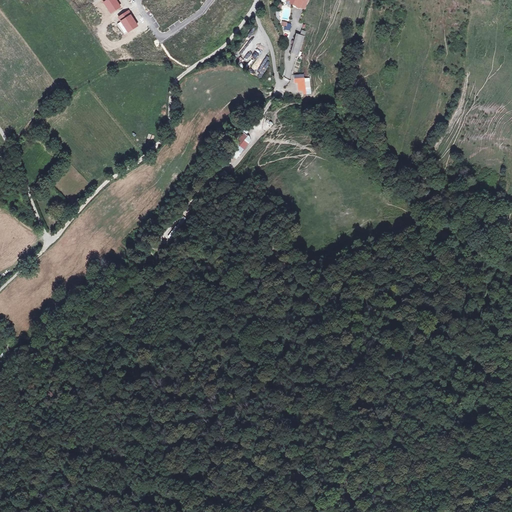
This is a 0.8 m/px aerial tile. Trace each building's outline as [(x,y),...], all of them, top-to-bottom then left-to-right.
[(299,56),(303,37),(294,35),(291,54),(299,56)] [(304,78),(304,74),(294,75),(294,84),(297,83),(298,95),(311,94),(310,78),(304,78)] [(269,122),(262,128),(266,131),(272,126),(269,122)] [(245,134),(228,152),(236,159),(252,140),(245,134)] [(219,175),(223,179),(228,174),(224,170),(219,175)] [(178,235),(187,221),(182,217),(173,232),(178,235)]
